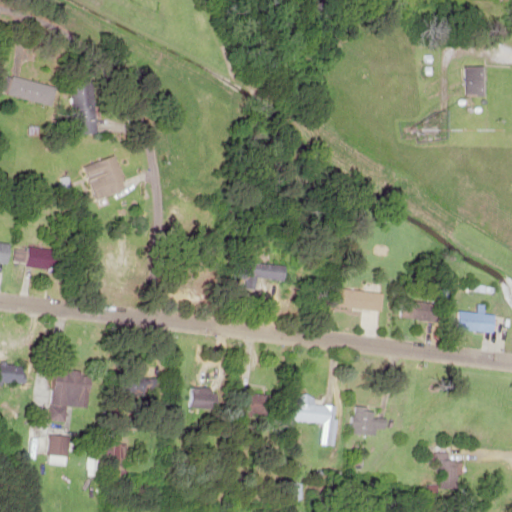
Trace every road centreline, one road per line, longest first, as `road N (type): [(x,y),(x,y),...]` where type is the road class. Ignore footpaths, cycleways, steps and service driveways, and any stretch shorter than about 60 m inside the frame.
road 1 (residential): [(511,356),(0,298)]
road 2 (residential): [(147,316),(155,195),(147,133),(123,83),(0,7)]
